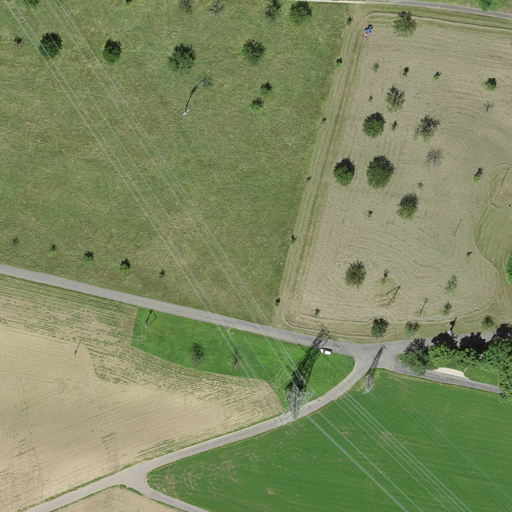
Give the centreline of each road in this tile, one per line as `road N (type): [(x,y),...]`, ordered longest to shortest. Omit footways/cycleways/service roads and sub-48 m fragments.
road 1 (unclassified): [(370,358),(0,279)]
road 2 (unclassified): [(370,358),(323,401),(125,480)]
road 3 (track): [(345,0),(511,19)]
road 4 (unclassified): [(511,390),(370,358)]
road 5 (unclassified): [(511,331),(403,345),(370,358)]
